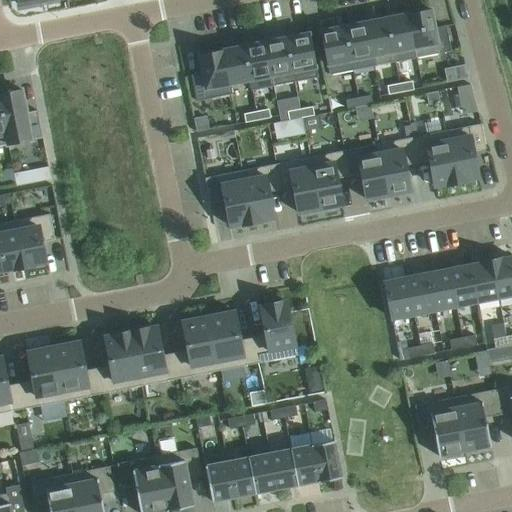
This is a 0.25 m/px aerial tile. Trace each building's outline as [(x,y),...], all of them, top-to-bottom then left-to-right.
[(431,9),(407,14),(416,58),(450,51),(445,26),(434,28),(431,9)] [(407,14),(386,18),(395,62),(416,58),(407,14)] [(386,18),(365,22),(374,66),(395,62),(386,18)] [(365,22),(344,26),(352,70),(374,66),(365,22)] [(344,26),(321,31),(329,75),(352,70),(344,26)] [(309,33),(285,38),(294,82),(317,77),(309,33)] [(285,38),(264,42),(273,86),(294,82),(285,38)] [(264,42),(243,46),(252,90),(273,86),(264,42)] [(243,46),(222,50),(230,94),(231,94),(229,84),(249,80),(251,90),(252,90),(243,46)] [(201,74),(191,76),(196,101),(230,94),(222,50),(199,55),(202,74),(201,74)] [(465,66),(444,70),(447,82),(468,78),(465,66)] [(412,81),(399,84),(401,92),(413,90),(412,81)] [(388,95),(401,92),(399,84),(386,86),(388,95)] [(458,110),(472,109),(471,84),(457,85),(458,110)] [(12,86),(0,88),(0,104),(8,144),(42,137),(37,111),(26,113),(21,89),(13,91),(12,86)] [(438,92),(426,94),(428,105),(440,103),(438,92)] [(372,104),(370,95),(358,98),(359,107),(372,104)] [(345,100),(347,109),(359,107),(358,98),(345,100)] [(301,118),(314,115),(312,107),(299,109),(301,118)] [(257,120),(270,118),(268,109),(256,112),(257,120)] [(287,112),(288,120),(301,118),(299,109),(287,112)] [(256,112),(243,114),(245,123),(257,120),(256,112)] [(206,118),(194,120),(196,132),(209,130),(206,118)] [(288,120),(288,121),(291,137),(304,135),(301,118),(288,120)] [(446,131),(456,183),(466,181),(466,180),(478,177),(473,151),(485,149),(480,124),(468,126),(446,131)] [(412,138),(417,163),(428,160),(434,186),(447,184),(447,185),(456,183),(446,131),(412,138)] [(417,163),(412,138),(378,144),(388,195),(410,191),(405,165),(417,163)] [(378,144),(344,151),(349,176),(361,174),(366,199),(388,195),(378,144)] [(320,208),(342,204),(336,178),(349,176),(344,151),(310,157),(320,208)] [(276,164),(281,189),(293,187),(298,213),(320,208),(310,157),(276,164)] [(276,164),(242,171),(252,223),(261,221),(261,220),(274,218),(269,192),(281,189),(276,164)] [(242,224),(242,225),(252,223),(242,171),(204,178),(209,203),(224,200),(230,226),(242,224)] [(0,205),(11,203),(9,194),(0,195),(0,205)] [(49,214),(14,221),(24,268),(33,266),(33,265),(45,262),(41,242),(54,239),(49,214)] [(14,269),(24,268),(14,221),(0,223),(0,259),(2,271),(14,268),(14,269)] [(498,297),(511,294),(511,257),(501,260),(500,258),(491,260),(498,297)] [(498,297),(491,260),(481,262),(482,263),(471,265),(478,301),(498,297)] [(478,301),(471,265),(449,270),(456,306),(478,301)] [(456,306),(449,270),(428,274),(435,310),(456,306)] [(414,314),(435,310),(428,274),(407,278),(414,314)] [(414,314),(407,278),(384,282),(391,318),(414,314)] [(252,338),(257,363),(297,355),(286,301),(282,302),(282,301),(263,305),(263,306),(260,307),(265,335),(252,338)] [(219,371),(257,363),(252,338),(240,340),(234,312),(208,317),(219,371)] [(180,378),(219,371),(208,317),(182,322),(188,350),(175,353),(180,378)] [(175,353),(162,355),(157,327),(149,328),(149,327),(130,331),(141,386),(180,378),(175,353)] [(102,393),(141,386),(130,331),(112,334),(112,335),(105,337),(110,366),(97,368),(102,393)] [(475,335),(462,338),(464,347),(476,345),(475,335)] [(508,346),(506,336),(493,339),(495,349),(499,348),(508,346)] [(451,350),(464,347),(462,338),(449,340),(451,350)] [(102,393),(97,368),(85,371),(79,342),(53,347),(64,401),(102,393)] [(432,343),(419,346),(421,356),(434,353),(432,343)] [(511,345),(508,346),(499,348),(501,361),(511,358),(511,345)] [(421,356),(419,346),(407,348),(409,358),(421,356)] [(25,408),(64,401),(53,347),(27,352),(33,381),(20,383),(25,408)] [(0,413),(25,408),(20,383),(7,386),(2,357),(0,357),(0,413)] [(314,385),(308,386),(309,393),(322,391),(319,372),(312,373),(314,385)] [(511,386),(494,390),(499,415),(511,412),(511,386)] [(491,446),(485,418),(499,415),(494,390),(454,398),(465,451),(491,446)] [(263,391),(250,394),(252,407),(266,404),(263,391)] [(460,455),(459,452),(465,451),(454,398),(414,405),(419,430),(433,428),(438,457),(444,455),(445,458),(460,455)] [(314,412),(327,410),(325,400),(313,402),(314,412)] [(295,406),(282,408),(284,418),(297,415),(295,406)] [(272,420),(284,418),(282,408),(270,411),(272,420)] [(253,414),(240,416),(242,426),(255,424),(253,414)] [(197,428),(210,425),(208,415),(195,418),(197,428)] [(227,419),(229,429),(242,426),(240,416),(227,419)] [(30,438),(18,440),(20,452),(32,449),(30,438)] [(341,478),(334,440),(312,445),(319,482),(341,478)] [(290,449),(297,485),(318,481),(318,482),(319,482),(312,445),(290,449)] [(187,476),(201,473),(196,448),(156,456),(167,511),(193,506),(187,476)] [(290,449),(269,453),(276,489),(297,485),(290,449)] [(35,450),(19,453),(21,466),(38,462),(35,450)] [(269,453),(248,457),(255,493),(276,489),(269,453)] [(162,511),(166,510),(166,511),(167,511),(156,456),(117,463),(121,489),(135,486),(140,511),(162,511)] [(227,461),(234,497),(255,493),(248,457),(227,461)] [(234,497),(227,461),(205,466),(212,502),(234,497)] [(69,474),(76,511),(103,511),(100,494),(114,491),(109,466),(69,474)] [(35,507),(48,504),(49,511),(76,511),(69,474),(30,482),(35,507)] [(8,493),(0,494),(0,511),(23,511),(18,483),(6,486),(8,493)]
